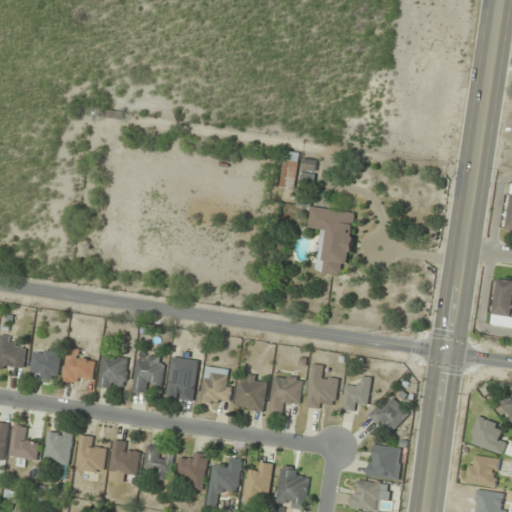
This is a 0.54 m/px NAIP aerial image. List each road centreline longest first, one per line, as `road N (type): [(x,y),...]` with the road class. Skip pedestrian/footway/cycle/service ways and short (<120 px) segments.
road 1 (secondary): [(427,511),(503,0)]
road 2 (tertiary): [(511,360),(0,285)]
road 3 (residential): [(0,398),(339,451)]
